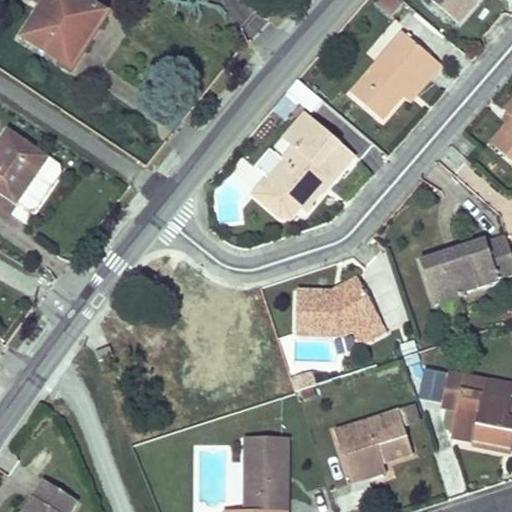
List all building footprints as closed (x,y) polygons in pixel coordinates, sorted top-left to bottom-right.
[(104,12),(85,0),(33,0),(42,6),(22,36),(62,63),(71,50),(76,54),(104,12)] [(397,0),(379,0),(376,6),(394,19),(404,4),(397,0)] [(429,0),(456,24),(476,0),(429,0)] [(439,67),(400,33),(349,93),(381,120),(402,96),(420,75),(427,81),(439,67)] [(76,54),(71,50),(62,63),(68,67),(76,54)] [(427,81),(420,75),(402,96),(409,102),(427,81)] [(511,106),(511,107),(511,121),(510,123),(494,140),(511,157),(511,106)] [(310,124),(314,119),(303,110),(299,115),(310,124)] [(280,136),(292,147),(281,159),(285,162),(268,181),(265,178),(251,192),(278,216),(289,219),(299,208),(323,180),(327,184),(353,155),(314,119),(310,124),(299,115),(280,136)] [(9,129),(0,142),(0,192),(26,210),(36,206),(59,172),(58,163),(9,129)] [(285,162),(281,159),(265,178),(268,181),(285,162)] [(327,184),(323,180),(299,208),(303,211),(327,184)] [(511,274),(511,249),(507,235),(489,240),(489,238),(423,259),(438,307),(468,297),(466,293),(502,282),(501,278),(511,274)] [(361,282),(358,276),(333,289),(332,296),(338,297),(361,282)] [(333,289),(299,290),(299,333),(346,334),(352,330),(360,343),(387,328),(361,282),(338,297),(332,296),(333,289)] [(474,335),(456,341),(459,350),(479,349),(474,335)] [(113,355),(109,345),(95,351),(99,361),(113,355)] [(491,383),(449,374),(442,410),(455,413),(452,437),(511,449),(511,444),(511,400),(490,395),(491,383)] [(311,375),(297,380),(299,388),(314,383),(311,375)] [(414,456),(406,428),(420,423),(416,408),(401,413),(337,433),(353,484),(387,473),(385,464),(414,456)] [(287,511),(289,439),(245,439),(245,511),(227,511),(224,511),(287,511)] [(71,511),(78,501),(46,480),(25,511),(71,511)]
